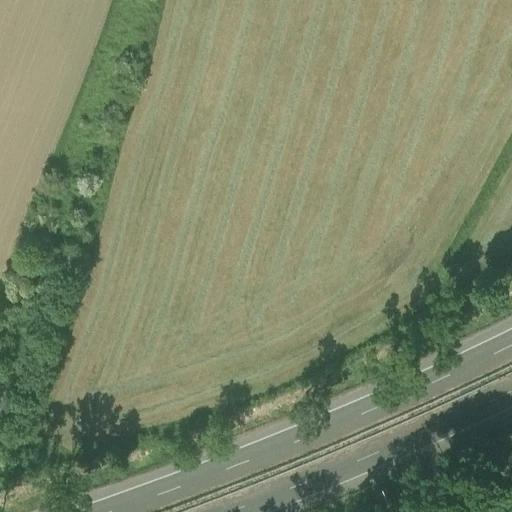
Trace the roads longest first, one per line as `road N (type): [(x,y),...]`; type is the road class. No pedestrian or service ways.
road 1 (motorway): [(511,346),(230,472),(119,511)]
road 2 (track): [(112,0),(0,306)]
road 3 (motorway): [(239,511),(511,392)]
